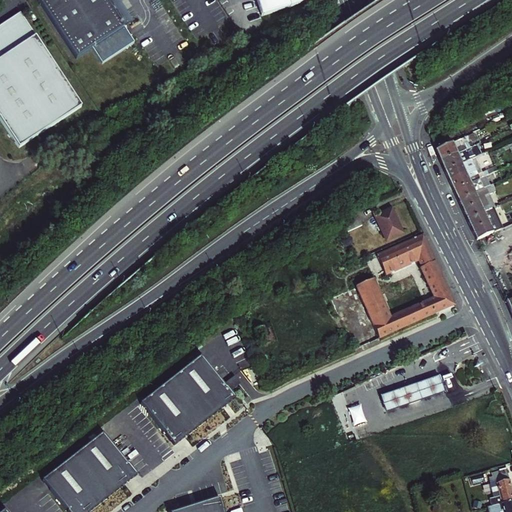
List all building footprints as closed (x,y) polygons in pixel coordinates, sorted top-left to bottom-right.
[(37,0),(36,1),(75,59),(92,48),(102,65),(134,43),(125,27),(132,22),(118,0),(37,0)] [(83,108),(21,14),(0,28),(0,119),(20,149),(83,108)] [(476,135),(439,152),(445,164),(479,148),(482,146),(476,135)] [(445,164),(449,173),(476,161),(483,158),(479,148),(445,164)] [(449,173),(454,183),(481,171),(476,161),(449,173)] [(456,189),(458,193),(490,178),(495,176),(492,169),(491,170),(489,167),(481,171),(454,183),(456,189)] [(458,193),(462,203),(494,188),(490,178),(458,193)] [(494,188),(462,203),(467,212),(492,201),(490,198),(497,194),(494,188)] [(492,201),(467,212),(471,222),(496,210),(492,201)] [(496,210),(471,222),(475,231),(496,222),(501,220),(498,214),(503,212),(501,208),(496,210)] [(348,216),(353,230),(367,225),(362,211),(348,216)] [(381,218),(389,237),(405,231),(397,211),(381,218)] [(501,233),(496,222),(475,231),(480,242),(501,233)] [(408,237),(405,231),(389,237),(391,243),(408,237)] [(370,264),(377,281),(422,262),(439,301),(394,320),(378,284),(362,291),(368,306),(384,341),(458,309),(443,273),(428,239),(421,242),(421,240),(419,241),(419,242),(370,264)] [(336,302),(342,317),(368,306),(362,291),(336,302)] [(205,358),(145,404),(177,448),(239,401),(205,358)] [(239,378),(229,385),(235,393),(244,386),(239,378)] [(450,378),(417,389),(422,404),(455,393),(450,378)] [(417,389),(405,393),(410,408),(422,404),(417,389)] [(383,400),(388,416),(410,408),(405,393),(383,400)] [(362,407),(349,412),(355,430),(368,425),(362,407)] [(101,431),(41,478),(67,511),(85,511),(134,473),(101,431)] [(495,477),(503,504),(511,501),(511,481),(508,469),(493,473),(495,477)] [(490,501),(492,507),(503,504),(495,477),(490,479),(496,499),(490,501)] [(224,511),(219,496),(171,511),(170,511),(224,511)] [(492,507),(489,508),(489,511),(511,511),(511,501),(503,504),(492,507)]
